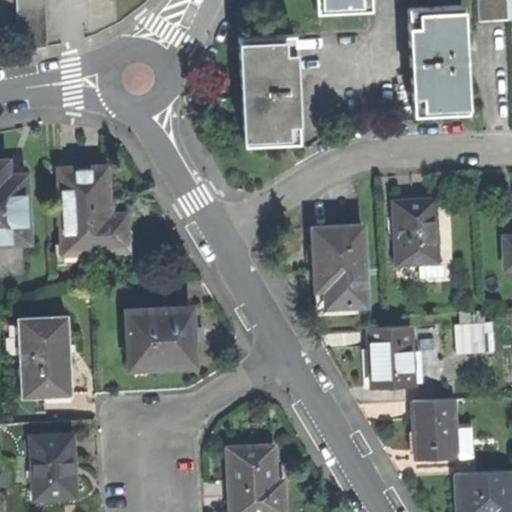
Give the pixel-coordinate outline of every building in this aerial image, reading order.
[(13,0),(16,53),(43,47),(40,0),(13,0)] [(371,10),(370,0),(314,0),(315,13),(371,10)] [(507,19),(506,0),(477,0),(479,20),(507,19)] [(441,113),(466,112),(461,4),(406,6),(412,114),(441,113)] [(298,142),(292,36),(237,39),(237,54),(241,145),(298,142)] [(0,233),(24,234),(21,174),(6,161),(0,161),(0,233)] [(56,168),(57,242),(77,242),(77,251),(99,251),(105,249),(116,248),(120,244),(120,230),(122,230),(122,214),(104,214),(104,189),(103,167),(56,168)] [(511,270),(511,196),(511,210),(511,237),(503,238),(504,270),(511,270)] [(397,284),(451,281),(446,197),(411,199),(393,199),(397,284)] [(323,306),(364,305),(362,225),(328,227),(312,227),(314,288),(323,287),(323,306)] [(188,308),(124,311),(125,367),(191,364),(189,342),(191,341),(191,334),(191,328),(189,328),(188,308)] [(65,316),(16,318),(18,397),(68,395),(67,383),(65,316)] [(484,322),(454,323),(455,355),(485,354),(484,322)] [(408,325),(368,327),(369,355),(370,385),(410,384),(408,325)] [(470,424),(454,424),(453,398),(411,399),(412,432),(412,457),(471,455),(470,424)] [(32,498),(74,496),(73,476),(71,436),(30,437),(30,441),(31,454),(32,498)] [(261,447),(228,449),(229,511),(282,511),(281,481),(273,481),(272,447),(261,447)] [(511,511),(511,470),(453,472),(454,503),(454,511),(511,511)]
